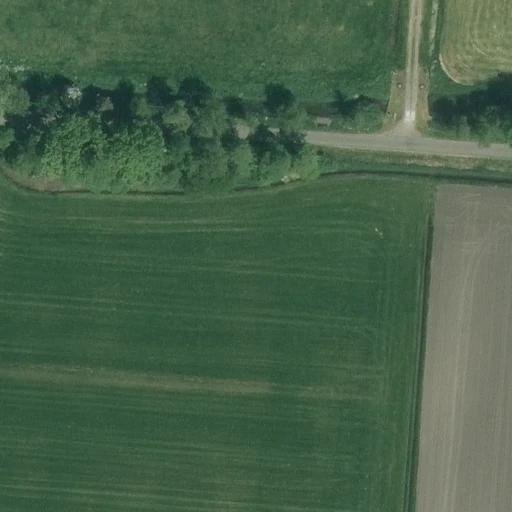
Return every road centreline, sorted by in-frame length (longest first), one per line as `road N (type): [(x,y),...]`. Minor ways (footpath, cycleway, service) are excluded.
road 1 (unclassified): [(511,151),(0,111)]
road 2 (track): [(406,143),(417,0)]
